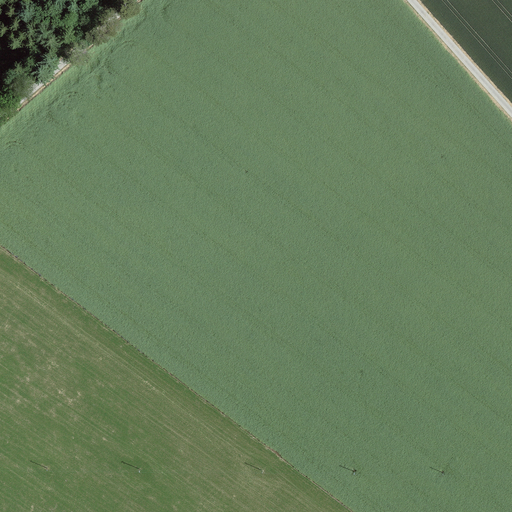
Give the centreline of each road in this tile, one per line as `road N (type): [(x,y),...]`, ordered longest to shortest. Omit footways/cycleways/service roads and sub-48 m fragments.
road 1 (track): [(130,0),(0,112)]
road 2 (track): [(413,0),(511,111)]
